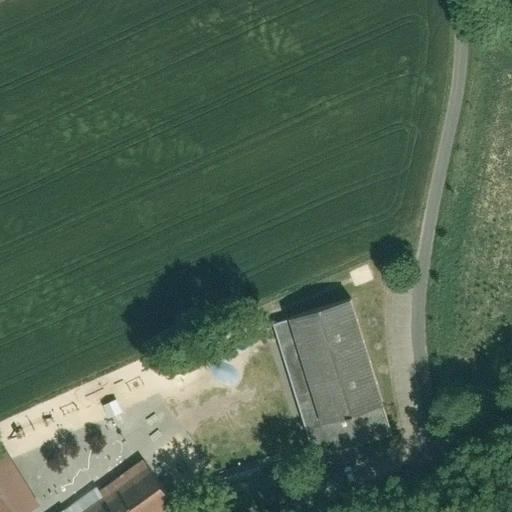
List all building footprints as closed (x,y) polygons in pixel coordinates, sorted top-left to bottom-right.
[(350,300),(274,324),(316,458),(392,434),(350,300)] [(46,499),(10,443),(0,449),(0,468),(3,473),(28,511),(46,499)] [(168,511),(185,501),(157,458),(109,489),(107,485),(70,509),(72,511),(168,511)] [(26,511),(28,511),(3,473),(0,474),(0,481),(1,484),(19,511),(26,511)] [(19,511),(1,484),(0,484),(0,511),(19,511)]
